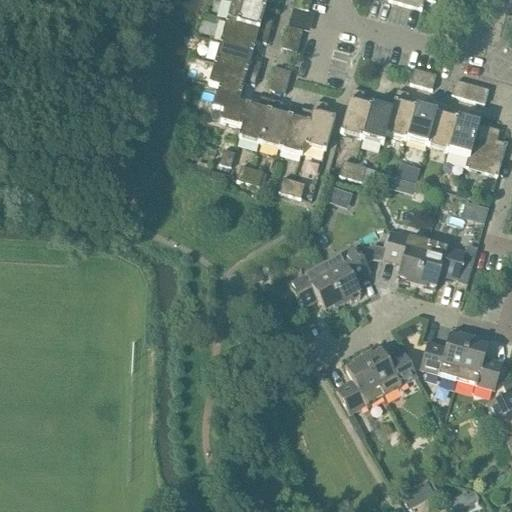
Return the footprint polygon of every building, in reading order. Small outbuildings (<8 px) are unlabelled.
[(231,0),(231,3),(264,13),(267,3),(277,6),(278,0),(231,0)] [(310,3),(298,0),(295,0),(293,10),(307,14),(310,3)] [(388,0),(387,3),(419,12),(420,13),(423,3),(433,6),(435,0),(388,0)] [(231,3),(225,24),(269,36),(272,25),(261,22),(264,13),(231,3)] [(225,24),(219,45),(253,54),(255,44),(266,47),(269,36),(225,24)] [(284,41),(299,45),(302,34),(287,30),(284,41)] [(299,45),(284,41),(281,52),(296,56),(299,45)] [(257,78),(258,76),(260,67),(250,64),(253,54),(219,45),(214,66),(257,78)] [(257,78),(214,66),(208,88),(218,91),(218,90),(241,96),(244,86),(254,89),(257,78)] [(273,82),(288,86),(291,75),(276,71),(273,82)] [(421,90),(425,76),(414,73),(410,87),(421,90)] [(425,76),(421,90),(432,93),(436,79),(425,76)] [(288,86),(273,82),(270,93),(285,97),(288,86)] [(461,102),(465,87),(454,84),(450,99),(461,102)] [(239,105),(241,96),(218,90),(218,91),(212,111),(223,114),(220,125),(240,131),(241,131),(247,107),(239,105)] [(476,90),(472,105),(483,108),(487,93),(476,90)] [(361,142),(370,109),(361,107),(364,96),(352,93),(339,136),(361,142)] [(385,138),(405,144),(414,110),(405,107),(408,97),(396,94),(393,104),(394,105),(384,138),(385,138)] [(259,147),(272,103),(260,100),(257,110),(247,107),(241,131),(240,131),(237,141),(259,147)] [(370,109),(361,142),(382,148),(385,138),(384,138),(394,105),(393,104),(383,102),(380,112),(370,109)] [(283,107),(272,103),(259,147),(280,153),(289,119),(280,117),(283,107)] [(405,144),(426,150),(438,106),(427,103),(424,113),(414,110),(405,144)] [(325,154),(327,149),(334,121),(325,118),(327,109),(315,105),(312,115),(313,115),(303,148),(304,148),(325,154)] [(426,150),(446,155),(456,122),(447,119),(450,109),(438,106),(426,150)] [(313,115),(312,115),(302,112),(300,122),(289,119),(280,153),(301,159),(304,148),(303,148),(313,115)] [(446,155),(467,161),(467,162),(477,128),(478,128),(480,118),(468,114),(465,124),(456,122),(446,155)] [(498,134),(478,128),(477,128),(467,162),(467,161),(464,171),(497,180),(506,148),(495,145),(498,134)] [(218,168),(231,172),(235,157),(223,153),(218,168)] [(350,182),(354,168),(342,164),(338,179),(350,182)] [(354,168),(350,182),(360,185),(364,170),(354,168)] [(248,188),(252,173),(240,170),(236,185),(248,188)] [(252,173),(248,188),(259,191),(263,176),(252,173)] [(289,199),(293,184),(282,181),(278,196),(289,199)] [(293,184),(289,199),(300,202),(304,187),(293,184)] [(414,288),(426,245),(389,235),(385,251),(381,262),(400,268),(395,283),(414,288)] [(426,245),(414,288),(434,294),(438,279),(456,284),(457,282),(464,256),(426,245)] [(354,249),(321,268),(343,307),(360,297),(353,284),(369,275),(364,266),(370,262),(381,262),(385,251),(373,248),(358,256),(354,249)] [(464,256),(457,282),(467,284),(474,259),(464,256)] [(343,307),(321,268),(287,287),(301,313),(318,303),(326,317),(343,307)] [(455,384),(468,341),(448,336),(444,351),(426,346),(418,373),(455,384)] [(468,341),(455,384),(493,395),(501,367),(482,362),(487,347),(468,341)] [(362,361),(383,400),(416,381),(402,356),(386,365),(378,352),(362,361)] [(383,400),(362,361),(344,371),(351,385),(335,394),(349,419),(383,400)] [(502,443),(511,438),(511,397),(511,395),(485,408),(502,443)] [(511,438),(502,443),(511,462),(511,438)] [(474,495),(467,499),(472,506),(479,502),(474,495)]
